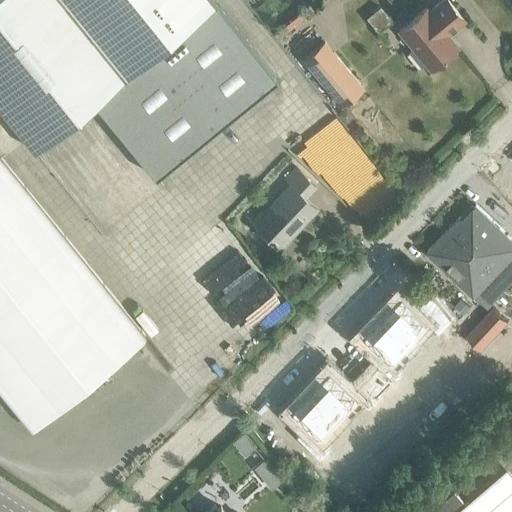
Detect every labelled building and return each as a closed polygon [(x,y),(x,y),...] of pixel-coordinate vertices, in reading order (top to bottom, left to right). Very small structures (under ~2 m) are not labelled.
[(0,0),(0,107),(34,150),(95,101),(156,176),(277,78),(213,0),(0,0)] [(458,46),(447,33),(465,19),(448,0),(441,0),(429,11),(426,7),(399,30),(414,48),(410,51),(422,65),(426,62),(431,68),(458,46)] [(363,87),(325,41),(304,58),(342,104),(363,87)] [(324,119),(368,177),(355,187),(361,195),(386,175),(336,110),(324,119)] [(0,390),(30,428),(145,335),(0,155),(0,390)] [(306,196),(316,185),(297,167),(286,179),(290,183),(253,221),(280,247),(318,207),(306,196)] [(463,219),(460,216),(428,251),(478,299),(481,296),(488,303),(511,277),(511,238),(477,204),(463,219)] [(220,217),(163,267),(187,294),(244,243),(220,217)] [(249,340),(291,306),(256,264),(222,292),(214,281),(196,296),(213,317),(209,321),(225,340),(239,328),(249,340)] [(390,304),(381,314),(409,341),(428,322),(439,333),(451,321),(426,298),(416,309),(400,294),(398,296),(394,295),(389,301),(390,304)] [(511,361),(511,319),(501,308),(480,328),(511,361)] [(363,332),(361,334),(385,357),(368,374),(385,390),(402,372),(391,361),(409,341),(381,314),(371,324),(368,323),(362,329),(363,332)] [(318,380),(309,389),(338,417),(356,397),(367,408),(385,390),(368,374),(352,391),(328,369),(326,371),(323,370),(317,376),(318,380)] [(291,408),(290,410),(305,424),(295,436),(319,459),(331,447),(319,436),(338,417),(309,389),(300,399),(296,398),(290,404),(291,408)] [(244,431),(233,441),(244,454),(255,445),(244,431)] [(254,467),(271,488),(283,478),(266,458),(254,467)] [(511,511),(511,467),(470,504),(462,510),(463,511),(511,511)] [(466,511),(464,511),(463,511),(462,510),(470,504),(464,497),(456,489),(429,511),(466,511)] [(218,508),(214,503),(204,511),(236,511),(237,511),(236,511),(225,511),(220,506),(218,508)]
